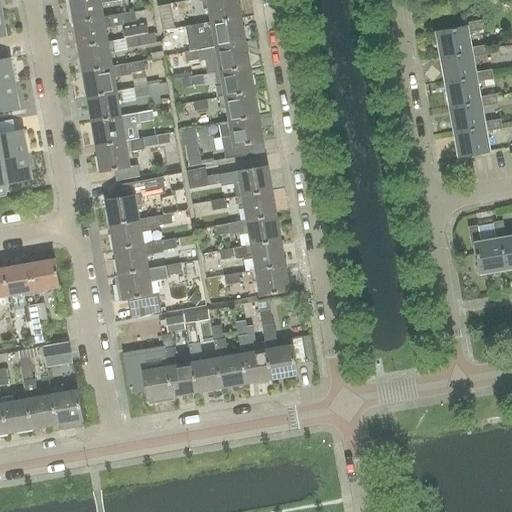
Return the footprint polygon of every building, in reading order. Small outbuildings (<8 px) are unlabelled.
[(70,0),(74,23),(104,17),(102,3),(119,0),(70,0)] [(192,10),(190,0),(189,0),(176,2),(177,12),(192,10)] [(241,17),(238,0),(202,0),(204,9),(209,8),(211,22),(241,17)] [(106,28),(111,27),(123,25),(123,23),(137,21),(135,12),(104,17),(74,23),(79,48),(109,42),(106,28)] [(246,42),(241,17),(211,22),(186,26),(190,51),(216,47),(246,42)] [(466,23),(466,26),(437,32),(442,57),(472,51),(471,48),(468,32),(485,29),(483,20),(466,23)] [(157,43),(155,33),(125,38),(127,49),(157,43)] [(114,41),(109,42),(79,48),(83,72),(113,67),(111,53),(116,52),(114,41)] [(169,42),(162,43),(164,56),(172,55),(169,42)] [(250,67),(246,42),(216,47),(190,51),(185,52),(186,62),(200,60),(201,61),(213,59),(218,58),(220,72),(250,67)] [(488,45),(471,48),(472,51),(442,57),(446,82),(476,76),(476,73),(473,57),(489,54),(488,45)] [(0,59),(0,85),(15,82),(11,58),(0,59)] [(146,71),(144,61),(130,64),(131,73),(146,71)] [(115,78),(120,77),(118,66),(113,67),(83,72),(88,97),(118,92),(118,91),(115,78)] [(255,92),(250,67),(220,72),(215,73),(217,84),(222,83),(225,97),(255,92)] [(492,70),(476,73),(476,76),(446,82),(450,107),(481,101),(480,98),(477,82),(494,79),(492,70)] [(205,85),(203,74),(189,77),(191,87),(205,85)] [(191,87),(189,77),(181,78),(183,88),(191,87)] [(0,110),(20,107),(15,82),(0,85),(0,110)] [(150,95),(148,86),(134,88),(136,98),(150,95)] [(120,102),(125,102),(137,99),(136,98),(134,88),(118,91),(118,92),(88,97),(92,121),(122,116),(120,102)] [(259,117),(255,92),(225,97),(220,97),(222,108),(227,108),(229,121),(229,122),(259,117)] [(497,95),(480,98),(481,101),(450,107),(455,132),(485,126),(485,122),(482,107),(498,104),(497,95)] [(209,109),(208,99),(194,102),(195,111),(209,109)] [(154,121),(153,111),(139,113),(140,123),(154,121)] [(122,116),(92,121),(96,146),(126,141),(124,127),(129,126),(127,115),(122,116)] [(264,142),(259,117),(229,122),(229,121),(219,123),(226,159),(254,154),(252,144),(264,142)] [(486,131),(503,129),(501,119),(485,122),(485,126),(455,132),(459,157),(490,151),(486,131)] [(0,159),(28,154),(24,130),(0,134),(0,159)] [(171,143),(170,134),(157,136),(158,145),(171,143)] [(128,152),(133,151),(145,149),(145,147),(158,145),(157,136),(126,141),(96,146),(101,172),(115,170),(117,181),(140,177),(138,165),(131,167),(128,152)] [(199,142),(186,145),(190,166),(198,165),(203,164),(199,142)] [(0,184),(32,179),(28,154),(0,159),(0,184)] [(240,182),(242,196),(272,191),(268,166),(233,172),(235,183),(240,182)] [(208,175),(207,169),(188,173),(191,189),(222,184),(220,173),(208,175)] [(167,188),(165,179),(143,183),(145,192),(167,188)] [(138,206),(143,205),(143,207),(155,205),(155,201),(168,198),(167,189),(141,194),(106,200),(110,225),(140,220),(140,219),(138,206)] [(277,216),(272,191),(242,196),(237,197),(239,208),(244,207),(247,221),(277,216)] [(227,208),(225,199),(211,201),(213,210),(227,208)] [(173,224),(171,214),(157,216),(158,226),(173,224)] [(159,228),(158,226),(157,216),(140,219),(140,220),(110,225),(115,250),(145,245),(145,244),(142,230),(159,228)] [(281,241),(277,216),(247,221),(216,226),(217,235),(231,233),(231,235),(249,232),(251,245),(251,246),(281,241)] [(511,236),(506,238),(503,221),(494,223),(497,239),(500,239),(506,269),(511,268),(511,236)] [(500,239),(497,239),(481,242),(478,226),(469,227),(473,245),(475,244),(481,274),(506,269),(500,239)] [(147,255),(152,254),(164,252),(164,251),(177,248),(176,239),(145,244),(145,245),(115,250),(119,275),(149,269),(147,255)] [(251,245),(235,248),(236,258),(239,259),(253,256),(256,270),(256,271),(286,266),(281,241),(251,246),(251,245)] [(236,258),(235,248),(220,251),(222,261),(236,258)] [(220,251),(202,254),(204,264),(222,261),(220,251)] [(55,259),(29,264),(34,293),(46,291),(45,289),(60,286),(55,259)] [(168,276),(182,273),(180,263),(149,269),(119,275),(124,300),(133,299),(136,319),(163,314),(159,293),(154,294),(151,280),(168,277),(168,276)] [(34,293),(29,264),(4,268),(8,295),(22,293),(22,295),(34,293)] [(290,291),(286,266),(256,271),(256,270),(251,271),(253,282),(258,281),(260,296),(290,291)] [(0,296),(8,295),(4,268),(0,268),(0,296)] [(240,283),(239,272),(224,275),(226,285),(240,283)] [(197,292),(191,299),(197,304),(203,297),(197,292)] [(48,319),(45,303),(36,305),(39,320),(48,319)] [(39,320),(36,305),(28,306),(31,322),(39,320)] [(292,345),(278,347),(274,323),(272,324),(270,310),(260,312),(266,342),(267,349),(273,379),(298,375),(296,365),(309,363),(304,336),(291,339),(292,345)] [(194,314),(184,316),(186,322),(195,320),(194,314)] [(186,322),(184,316),(176,317),(178,331),(187,329),(186,322)] [(267,349),(266,342),(257,343),(254,325),(247,326),(246,321),(237,322),(242,353),(243,353),(248,383),(273,379),(267,349)] [(243,353),(242,353),(228,356),(225,338),(224,339),(222,325),(212,327),(217,357),(218,357),(223,387),(248,383),(243,353)] [(193,362),(192,362),(179,364),(176,347),(174,347),(172,333),(162,335),(168,366),(173,396),(198,392),(193,362)] [(192,357),(192,362),(193,362),(198,392),(223,387),(218,357),(217,357),(203,360),(200,341),(189,343),(192,357)] [(74,363),(70,342),(44,346),(47,368),(74,363)] [(53,394),(52,394),(38,396),(35,379),(34,379),(30,358),(20,360),(27,398),(28,398),(33,428),(58,424),(53,394)] [(168,366),(154,368),(153,364),(142,366),(148,400),(173,396),(168,366)] [(0,385),(9,384),(6,370),(0,370),(0,385)] [(51,389),(52,394),(53,394),(58,424),(83,419),(78,389),(63,392),(62,387),(51,389)] [(28,398),(27,398),(14,401),(13,396),(2,398),(2,403),(3,403),(8,433),(33,428),(28,398)] [(3,403),(2,403),(0,403),(0,434),(8,433),(3,403)]
